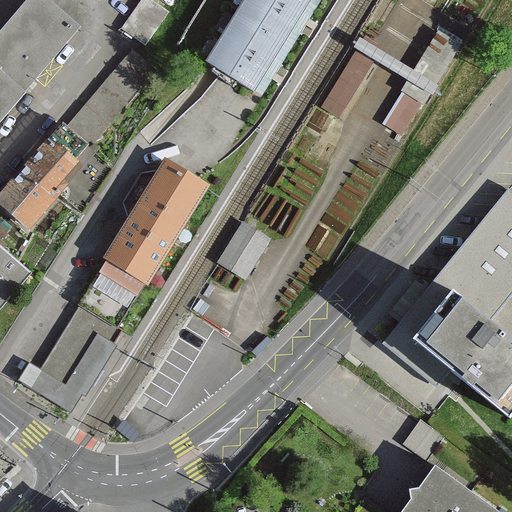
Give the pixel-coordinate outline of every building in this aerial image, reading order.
[(0,124),(81,34),(43,0),(30,0),(0,34),(0,124)] [(250,0),(207,71),(254,99),(314,0),(250,0)] [(439,33),(402,94),(422,106),(426,108),(463,47),(439,33)] [(363,38),(321,107),(339,118),(381,48),(363,38)] [(128,47),(60,124),(115,170),(168,73),(128,47)] [(422,106),(402,94),(382,128),(402,140),(422,106)] [(60,124),(0,194),(0,204),(29,232),(59,199),(75,213),(115,170),(60,124)] [(165,165),(78,309),(119,334),(206,190),(165,165)] [(511,299),(511,190),(510,189),(386,345),(441,388),(454,371),(511,414),(511,334),(495,321),(511,299)] [(243,225),(217,268),(245,284),(271,242),(243,225)] [(0,305),(28,273),(0,249),(0,305)] [(19,382),(71,413),(76,405),(81,397),(66,388),(97,336),(112,345),(119,334),(78,309),(41,370),(30,364),(19,382)] [(97,336),(66,388),(81,397),(86,400),(101,374),(117,348),(112,345),(97,336)] [(124,420),(117,429),(134,443),(142,434),(124,420)] [(0,477),(16,463),(0,445),(0,477)] [(504,511),(440,467),(408,511),(504,511)]
